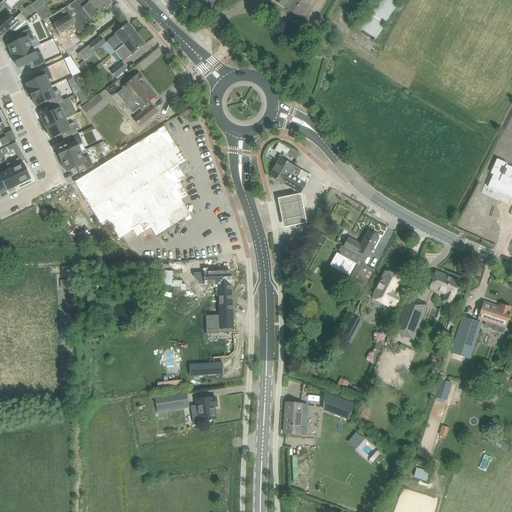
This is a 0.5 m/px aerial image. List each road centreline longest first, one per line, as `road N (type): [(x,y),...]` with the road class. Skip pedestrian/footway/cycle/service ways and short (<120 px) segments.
road 1 (secondary): [(260,511),(265,280),(242,185),(241,130)]
road 2 (tertiary): [(511,263),(392,209),(362,188),(309,127),(270,110)]
road 3 (residential): [(0,209),(44,187),(50,172),(8,81)]
